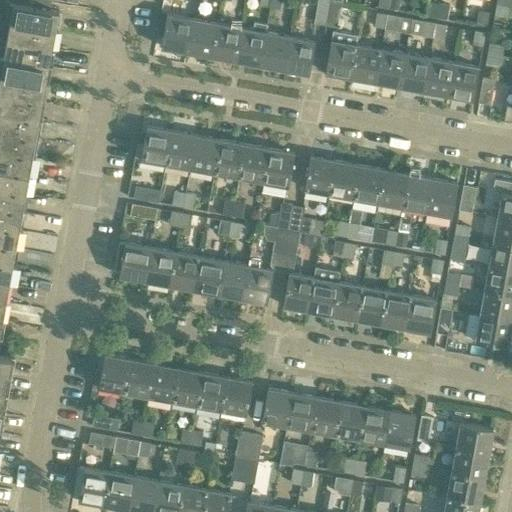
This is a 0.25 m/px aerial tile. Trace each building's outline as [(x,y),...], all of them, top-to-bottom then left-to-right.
[(6,17),(6,20),(59,30),(62,11),(51,9),(13,2),(5,0),(2,16),(6,17)] [(52,1),(45,0),(13,0),(13,2),(51,9),(52,1)] [(282,0),(272,0),(271,8),(281,9),(282,0)] [(326,24),(330,0),(318,0),(314,22),(326,24)] [(337,26),(341,2),(330,0),(326,24),(337,26)] [(400,0),(390,0),(389,8),(399,9),(400,0)] [(438,17),(441,3),(429,1),(427,15),(438,17)] [(450,5),(441,3),(438,17),(448,19),(450,5)] [(509,17),(511,7),(497,4),(495,14),(509,17)] [(487,25),(490,12),(478,10),(476,24),(487,25)] [(385,28),(387,14),(376,12),(374,26),(385,28)] [(186,51),(192,18),(168,13),(161,46),(186,51)] [(398,16),(387,14),(385,28),(395,30),(398,16)] [(212,55),(218,22),(192,18),(186,51),(212,55)] [(59,30),(6,20),(2,39),(55,48),(59,30)] [(260,64),(266,31),(268,23),(255,21),(253,29),(242,27),(236,60),(260,64)] [(435,36),(437,23),(426,21),(424,35),(435,36)] [(236,60),(242,27),(218,22),(212,55),(236,60)] [(447,25),(437,23),(435,36),(444,38),(447,25)] [(359,35),(333,30),(325,72),(351,77),(357,44),(359,35)] [(473,44),(484,46),(486,32),(475,30),(473,44)] [(285,69),(291,36),(266,31),(260,64),(285,69)] [(315,40),(291,36),(285,69),(309,73),(315,40)] [(0,56),(52,66),(55,48),(2,39),(0,52),(0,56)] [(490,42),(488,53),(502,56),(504,45),(490,42)] [(375,81),(381,48),(357,44),(351,77),(375,81)] [(400,86),(406,53),(381,48),(375,81),(400,86)] [(425,90),(431,57),(406,53),(400,86),(425,90)] [(500,64),(502,56),(488,53),(486,63),(500,64)] [(52,66),(0,56),(0,75),(49,84),(52,66)] [(449,95),(455,62),(431,57),(425,90),(449,95)] [(480,66),(455,62),(449,95),(474,99),(480,66)] [(0,94),(45,103),(49,84),(0,75),(0,94)] [(495,79),(483,77),(479,102),(490,104),(495,79)] [(0,112),(42,120),(45,103),(0,94),(0,112)] [(42,120),(0,112),(0,132),(38,139),(42,120)] [(166,163),(173,130),(147,126),(141,158),(166,163)] [(191,167),(197,135),(173,130),(166,163),(191,167)] [(0,150),(35,157),(38,139),(0,132),(0,150)] [(216,172),(222,139),(197,135),(191,167),(216,172)] [(240,176),(246,144),(222,139),(216,172),(240,176)] [(265,181),(271,148),(246,144),(240,176),(265,181)] [(295,152),(271,148),(265,181),(289,185),(295,152)] [(0,169),(32,176),(35,157),(0,150),(0,169)] [(330,193),(336,160),(310,155),(304,188),(330,193)] [(354,197),(360,165),(336,160),(330,193),(354,197)] [(379,201),(385,169),(360,165),(354,197),(379,201)] [(0,188),(28,193),(32,176),(0,169),(0,188)] [(404,206),(410,174),(385,169),(379,201),(404,206)] [(428,210),(434,178),(410,174),(404,206),(428,210)] [(458,183),(434,178),(428,210),(452,215),(458,183)] [(503,193),(498,217),(511,219),(511,181),(495,178),(494,185),(498,192),(503,193)] [(460,210),(472,212),(477,187),(464,185),(460,210)] [(134,197),(159,202),(161,191),(136,186),(134,197)] [(0,206),(25,211),(28,193),(0,188),(0,206)] [(184,206),(186,192),(176,190),(173,204),(184,206)] [(197,194),(186,192),(184,206),(194,208),(197,194)] [(233,215),(236,201),(225,199),(222,213),(233,215)] [(246,203),(236,201),(233,215),(243,217),(246,203)] [(289,229),(294,204),(282,202),(278,227),(289,229)] [(131,215),(156,220),(158,208),(133,203),(131,215)] [(305,206),(294,204),(289,229),(301,231),(304,216),(305,206)] [(0,225),(22,229),(25,211),(0,206),(0,225)] [(180,226),(183,212),(172,210),(169,224),(180,226)] [(193,214),(183,212),(180,226),(190,228),(193,214)] [(313,218),(304,216),(301,231),(310,233),(313,218)] [(511,244),(511,219),(498,217),(494,241),(511,244)] [(230,235),(232,221),(221,219),(218,234),(230,235)] [(347,236),(350,222),(339,220),(336,234),(347,236)] [(242,223),(232,221),(230,235),(239,237),(242,223)] [(360,224),(350,222),(347,236),(357,238),(360,224)] [(457,224),(455,234),(469,237),(470,226),(457,224)] [(0,244),(18,248),(22,229),(0,225),(0,244)] [(285,253),(289,229),(278,227),(273,250),(285,253)] [(301,231),(289,229),(285,253),(296,255),(301,231)] [(397,245),(399,231),(387,229),(385,243),(397,245)] [(408,233),(399,231),(397,245),(406,246),(408,233)] [(467,246),(469,237),(455,234),(453,244),(467,246)] [(435,252),(445,254),(448,240),(437,238),(435,252)] [(343,256),(346,242),(335,240),(333,254),(343,256)] [(511,270),(511,244),(494,241),(489,266),(511,270)] [(145,280),(151,247),(126,242),(120,275),(145,280)] [(356,243),(346,242),(343,256),(353,258),(356,243)] [(470,243),(468,255),(490,259),(492,247),(470,243)] [(0,262),(15,265),(18,248),(0,244),(0,262)] [(169,284),(175,251),(151,247),(145,280),(169,284)] [(393,265),(396,251),(384,249),(382,263),(393,265)] [(194,289),(200,256),(175,251),(169,284),(194,289)] [(404,253),(396,251),(393,265),(402,266),(404,253)] [(219,293),(225,260),(200,256),(194,289),(219,293)] [(431,272),(441,273),(444,260),(434,258),(431,272)] [(243,298),(249,265),(225,260),(219,293),(243,298)] [(0,282),(12,284),(15,265),(0,262),(0,282)] [(273,269),(249,265),(243,298),(267,302),(273,269)] [(511,294),(511,270),(489,266),(485,290),(511,294)] [(309,310),(315,276),(289,272),(283,305),(309,310)] [(448,272),(446,283),(459,285),(461,275),(448,272)] [(333,314),(339,281),(315,276),(309,310),(333,314)] [(358,318),(364,285),(339,281),(333,314),(358,318)] [(0,300),(8,302),(12,284),(0,282),(0,300)] [(458,295),(459,285),(446,283),(444,293),(458,295)] [(382,323),(388,290),(364,285),(358,318),(382,323)] [(407,327),(413,294),(388,290),(382,323),(407,327)] [(511,321),(511,294),(485,290),(480,315),(511,321)] [(437,299),(413,294),(407,327),(431,331),(437,299)] [(0,319),(5,320),(8,302),(0,300),(0,319)] [(453,310),(442,308),(437,333),(448,335),(453,310)] [(508,345),(511,325),(511,321),(480,315),(476,340),(508,345)] [(124,391),(131,358),(105,353),(99,386),(124,391)] [(15,357),(0,354),(0,374),(11,376),(15,357)] [(149,395),(155,362),(131,358),(124,391),(149,395)] [(174,400),(180,367),(155,362),(149,395),(174,400)] [(198,404),(204,371),(180,367),(174,400),(198,404)] [(222,409),(228,375),(204,371),(198,404),(222,409)] [(0,394),(8,395),(11,376),(0,374),(0,394)] [(253,380),(228,375),(222,409),(247,413),(253,380)] [(287,424),(293,392),(268,387),(262,420),(287,424)] [(311,429),(317,396),(293,392),(287,424),(311,429)] [(336,433),(342,401),(317,396),(311,429),(336,433)] [(361,438),(367,405),(342,401),(336,433),(361,438)] [(385,442),(391,409),(367,405),(361,438),(385,442)] [(415,414),(391,409),(385,442),(410,447),(415,414)] [(92,425),(117,429),(119,418),(95,413),(92,425)] [(417,439),(428,441),(433,416),(422,414),(417,439)] [(141,434),(144,420),(134,418),(131,432),(141,434)] [(155,422),(144,420),(141,434),(152,436),(155,422)] [(461,421),(456,446),(489,451),(493,428),(461,421)] [(191,443),(193,429),(183,428),(180,441),(191,443)] [(204,431),(193,429),(191,443),(201,445),(204,431)] [(247,457),(252,432),(240,430),(236,454),(247,457)] [(91,431),(89,442),(114,447),(116,436),(91,431)] [(263,434),(252,432),(247,457),(258,459),(263,434)] [(138,454),(140,440),(130,438),(127,452),(138,454)] [(151,442),(140,440),(138,454),(148,456),(151,442)] [(484,477),(489,451),(456,446),(451,471),(484,477)] [(187,463),(190,449),(179,447),(176,461),(187,463)] [(305,464),(307,450),(297,448),(295,462),(305,464)] [(200,451),(190,449),(187,463),(198,465),(200,451)] [(318,452),(307,450),(305,464),(316,466),(318,452)] [(415,453),(413,464),(427,466),(428,456),(415,453)] [(243,481),(247,457),(236,454),(232,479),(243,481)] [(254,483),(258,459),(247,457),(243,481),(254,483)] [(354,473),(357,459),(346,457),(344,471),(354,473)] [(367,460),(357,459),(354,473),(365,475),(367,460)] [(425,476),(427,466),(413,464),(411,474),(425,476)] [(393,480),(403,482),(404,482),(406,468),(396,466),(393,480)] [(78,467),(72,497),(79,498),(84,468),(78,467)] [(104,504),(110,471),(85,467),(84,468),(79,498),(79,499),(104,504)] [(301,484),(303,470),(293,468),(291,482),(301,484)] [(315,472),(303,470),(301,484),(312,486),(315,472)] [(128,508),(134,476),(110,471),(104,504),(128,508)] [(480,501),(484,477),(451,471),(447,495),(480,501)] [(147,511),(152,511),(159,480),(134,476),(128,508),(147,511)] [(364,481),(353,479),(351,493),(361,495),(364,481)] [(177,511),(183,484),(159,480),(152,511),(177,511)] [(203,511),(207,489),(183,484),(177,511),(203,511)] [(390,500),(400,502),(402,488),(392,486),(390,500)] [(229,511),(232,493),(207,489),(203,511),(229,511)] [(477,511),(480,501),(447,495),(443,511),(477,511)] [(271,511),(272,505),(247,500),(244,511),(271,511)] [(406,502),(404,511),(418,511),(420,505),(406,502)]
